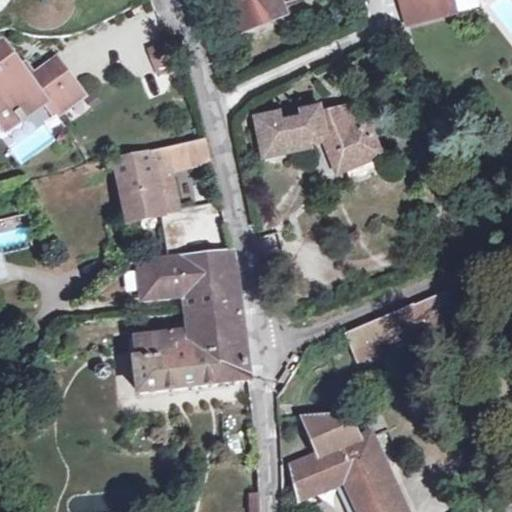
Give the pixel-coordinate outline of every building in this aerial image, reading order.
[(16,0),(17,7),(21,15),(32,26),(44,28),(52,28),(63,22),(69,16),(73,7),(73,0),(16,0)] [(235,0),(246,25),(283,10),(278,0),(235,0)] [(403,0),(409,26),(457,14),(453,0),(403,0)] [(72,81),(63,69),(34,89),(26,79),(2,46),(0,47),(0,126),(0,127),(15,115),(25,126),(28,124),(25,120),(45,107),(54,120),(84,98),(72,81)] [(34,89),(63,69),(54,59),(26,79),(34,89)] [(330,141),(334,153),(341,150),(349,168),(383,155),(370,122),(354,128),(346,111),(323,115),(322,109),(307,112),(308,119),(285,122),(284,113),(262,117),(269,155),(317,146),(314,135),(327,132),(330,141)] [(154,177),(170,174),(209,164),(203,143),(150,156),(154,177)] [(341,150),(334,153),(342,171),(349,168),(341,150)] [(114,163),(123,201),(158,194),(154,177),(150,156),(114,163)] [(158,194),(123,201),(127,224),(162,217),(178,213),(170,174),(154,177),(158,194)] [(0,231),(0,247),(28,246),(27,229),(0,231)] [(185,315),(239,308),(231,255),(137,265),(141,302),(183,299),(185,315)] [(464,286),(423,304),(344,336),(357,365),(403,345),(476,314),(464,286)] [(239,308),(185,315),(187,335),(173,337),(163,338),(136,342),(140,362),(136,362),(140,396),(248,381),(239,308)] [(163,338),(173,337),(171,326),(162,327),(163,338)] [(96,372),(97,376),(100,378),(106,377),(109,375),(109,371),(106,369),(98,369),(96,372)] [(403,511),(368,435),(358,440),(347,418),(302,421),(318,457),(292,469),(300,502),(345,485),(357,511),(403,511)] [(243,460),(245,473),(257,469),(256,457),(243,460)] [(246,496),(247,511),(258,511),(260,496),(246,496)]
